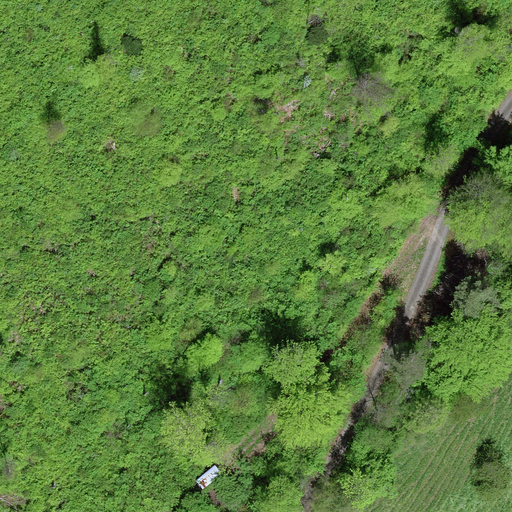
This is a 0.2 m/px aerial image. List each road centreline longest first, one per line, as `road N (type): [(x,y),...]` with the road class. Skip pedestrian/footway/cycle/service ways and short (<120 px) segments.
road 1 (track): [(511,102),(475,154),(420,291),(297,511)]
road 2 (track): [(448,208),(308,376),(164,511)]
